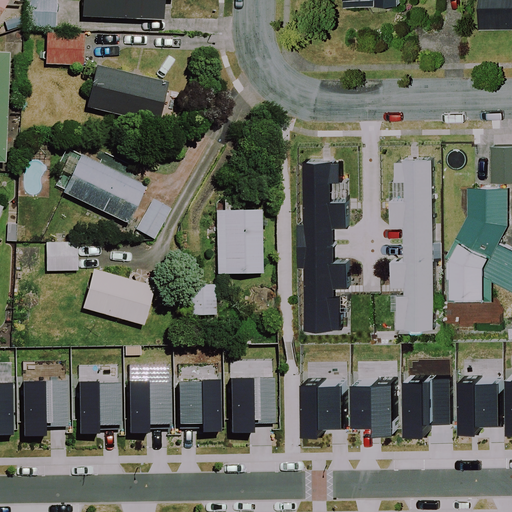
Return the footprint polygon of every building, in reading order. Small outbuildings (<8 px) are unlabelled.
[(58,0),(26,0),(26,26),(58,27),(58,0)] [(173,0),(85,0),(84,17),(164,21),(165,0),(169,0),(173,0)] [(511,26),(511,0),(480,0),(480,26),(511,26)] [(87,35),(50,33),(49,64),(86,66),(87,35)] [(13,55),(0,54),(0,162),(5,162),(7,90),(12,90),(13,55)] [(89,109),(176,129),(185,92),(161,87),(162,81),(98,67),(89,109)] [(511,146),(490,146),(489,181),(511,181),(511,146)] [(148,188),(73,149),(54,186),(157,239),(173,209),(145,194),(148,188)] [(312,246),(346,248),(347,219),(351,219),(352,203),(339,202),(340,184),(291,182),(290,211),(314,212),(312,246)] [(427,182),(380,182),(379,260),(420,261),(420,233),(426,234),(427,182)] [(511,248),(499,241),(507,227),(509,189),(470,187),(468,215),(448,255),(454,255),(453,273),(458,273),(457,294),(464,294),(494,296),(494,282),(511,291),(511,248)] [(260,274),(261,210),(219,210),(218,274),(260,274)] [(79,245),(47,243),(45,269),(77,271),(79,245)] [(357,255),(328,254),(327,283),(356,283),(357,255)] [(153,287),(94,270),(83,307),(142,324),(153,287)] [(215,285),(194,284),(193,315),(214,315),(215,285)] [(141,347),(127,347),(127,355),(141,355),(141,347)] [(452,371),(414,371),(414,422),(431,421),(431,414),(453,414),(452,371)] [(505,371),(466,371),(467,421),(484,421),(484,414),(505,414),(505,371)] [(350,374),(311,374),(312,425),(329,425),(329,418),(350,417),(350,374)] [(400,425),(399,374),(361,375),(361,418),(383,418),(383,425),(400,425)] [(235,380),(235,432),(256,432),(255,424),(279,423),(279,379),(235,380)] [(205,433),(225,432),(225,380),(181,380),(181,424),(205,424),(205,433)] [(0,434),(18,434),(18,382),(0,381),(0,434)] [(80,382),(81,434),(101,434),(101,426),(124,425),(124,381),(80,382)] [(130,383),(131,436),(151,435),(151,427),(174,427),(174,382),(130,383)] [(27,383),(27,436),(48,436),(48,427),(71,427),(71,383),(27,383)]
